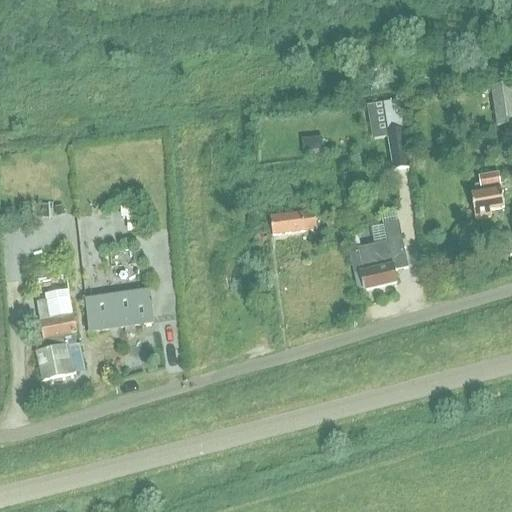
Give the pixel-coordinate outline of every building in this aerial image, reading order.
[(496,129),(511,126),(511,86),(490,90),(496,129)] [(410,169),(404,132),(387,135),(393,172),(410,169)] [(321,140),(301,141),(302,154),(322,152),(321,140)] [(474,188),(476,196),(471,197),(475,222),(491,219),(490,212),(504,210),(501,192),(494,193),(494,190),(500,188),(498,176),(479,179),(480,188),(474,188)] [(49,207),(36,208),(37,221),(49,221),(49,207)] [(62,207),(54,208),(55,218),(63,217),(62,207)] [(272,237),(317,231),(315,216),(303,217),(302,215),(270,219),(272,237)] [(357,220),(352,221),(355,235),(361,233),(357,220)] [(408,270),(403,244),(399,224),(384,227),(388,244),(356,250),(357,254),(349,256),(358,292),(364,290),(364,293),(396,285),(393,273),(408,270)] [(153,326),(149,291),(85,301),(89,333),(153,326)] [(38,305),(45,342),(74,335),(71,307),(69,301),(47,306),(46,303),(38,305)] [(76,346),(74,335),(45,342),(35,344),(43,383),(71,376),(70,374),(75,373),(76,375),(85,373),(78,345),(76,346)] [(39,387),(25,389),(27,400),(41,398),(39,387)]
